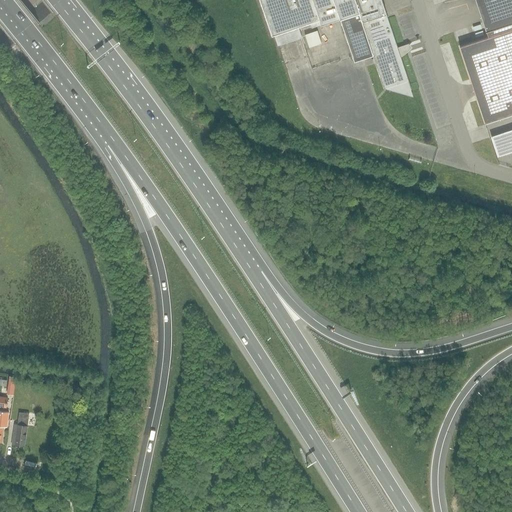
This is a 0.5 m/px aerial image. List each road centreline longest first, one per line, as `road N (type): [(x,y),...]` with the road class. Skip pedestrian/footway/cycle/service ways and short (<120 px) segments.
road 1 (trunk): [(114,143),(358,511)]
road 2 (motorway): [(114,143),(167,299),(165,365),(137,511)]
road 3 (trunk): [(255,275),(56,0)]
road 4 (motorway): [(511,327),(443,347),(368,347),(318,327),(255,275)]
road 5 (trunk): [(405,511),(255,275)]
road 6 (unclassified): [(511,177),(468,153),(416,0)]
road 7 (motorway): [(437,511),(436,456),(450,415),(477,375),(511,350)]
road 8 (trunk): [(4,0),(114,143)]
